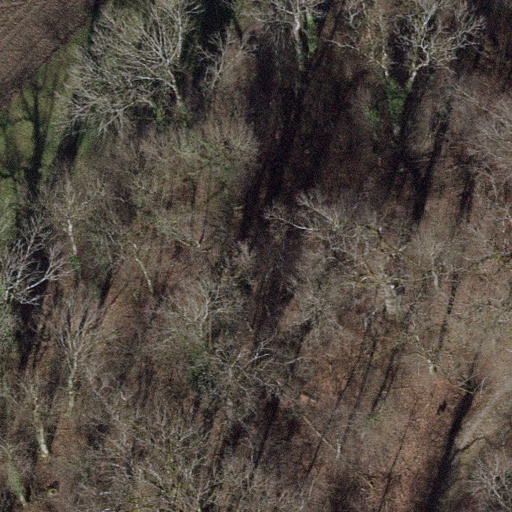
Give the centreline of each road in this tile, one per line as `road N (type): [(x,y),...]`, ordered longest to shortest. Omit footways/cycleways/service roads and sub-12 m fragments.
road 1 (track): [(0,304),(249,36),(311,0)]
road 2 (track): [(511,388),(462,449),(440,511)]
